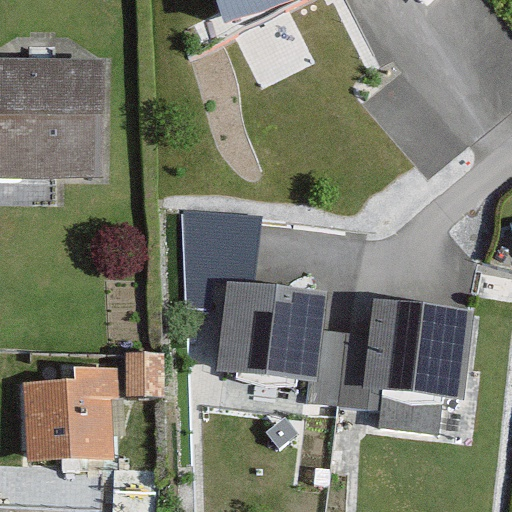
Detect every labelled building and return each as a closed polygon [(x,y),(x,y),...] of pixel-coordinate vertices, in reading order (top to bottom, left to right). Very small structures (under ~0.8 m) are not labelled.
[(257,0),(221,0),(227,12),(257,0)] [(0,162),(116,160),(113,44),(0,46),(0,162)] [(319,293),(225,281),(214,371),(308,383),(306,398),(376,407),(378,390),(457,399),(468,311),(369,299),(365,332),(315,326),(319,293)] [(158,344),(127,346),(130,392),(161,389),(158,344)] [(117,359),(70,362),(70,377),(24,379),(28,456),(114,452),(111,382),(119,381),(117,359)] [(153,466),(122,469),(124,511),(155,511),(156,511),(153,466)]
